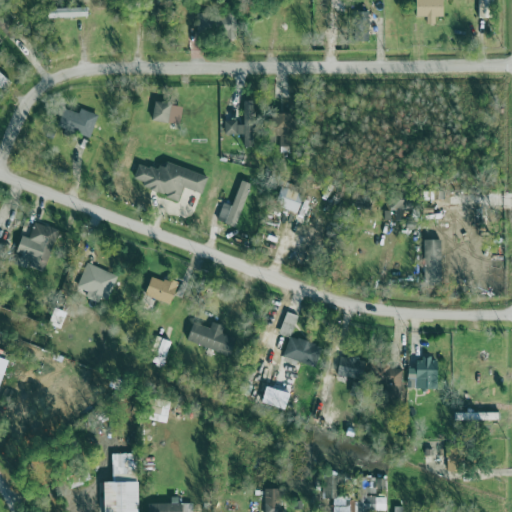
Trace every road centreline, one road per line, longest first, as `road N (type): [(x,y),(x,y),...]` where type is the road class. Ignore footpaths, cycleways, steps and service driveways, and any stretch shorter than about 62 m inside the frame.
road 1 (residential): [(1,173),(37,100),(87,72),(511,65)]
road 2 (residential): [(0,172),(257,271),(388,310),(511,313)]
